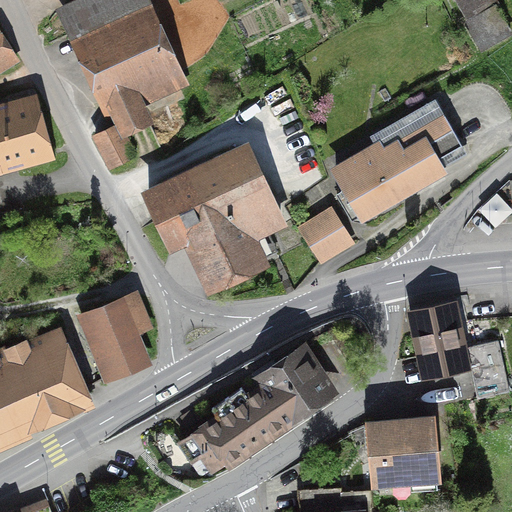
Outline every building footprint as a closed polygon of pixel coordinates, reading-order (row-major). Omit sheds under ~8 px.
[(148,118),(136,92),(175,73),(139,0),(81,0),(65,8),(112,104),(113,103),(123,124),(120,125),(123,130),(148,118)] [(456,0),(464,14),(487,0),(456,0)] [(495,6),(468,22),(483,48),(510,32),(495,6)] [(0,65),(11,59),(0,41),(0,65)] [(378,144),(336,168),(357,205),(347,211),(352,220),(362,214),(363,216),(401,195),(399,191),(440,168),(438,165),(444,161),(441,156),(462,145),(444,114),(442,116),(434,103),(374,137),(378,144)] [(32,107),(0,115),(0,162),(44,150),(32,107)] [(109,165),(134,153),(123,130),(120,125),(96,137),(109,165)] [(172,244),(190,235),(212,282),(257,261),(246,238),(281,222),(246,149),(149,194),(172,244)] [(330,212),(301,230),(321,261),(350,243),(330,212)] [(91,315),(115,372),(143,360),(132,334),(146,328),(133,298),(91,315)] [(450,305),(416,313),(429,372),(470,363),(462,328),(455,329),(450,305)] [(0,435),(77,403),(61,365),(71,360),(62,339),(30,353),(26,343),(10,350),(9,348),(0,351),(0,435)] [(471,369),(477,398),(509,391),(498,340),(472,345),(477,367),(471,369)] [(284,420),(327,392),(297,345),(276,358),(281,366),(255,383),(258,388),(258,389),(269,406),(273,403),(284,420)] [(258,389),(182,440),(194,457),(203,451),(214,467),(284,420),(273,403),(269,406),(258,389)] [(431,417),(370,422),(376,494),(437,489),(431,417)] [(303,490),(304,511),(371,506),(370,490),(340,492),(340,487),(303,490)] [(27,511),(54,511),(51,503),(27,511)]
